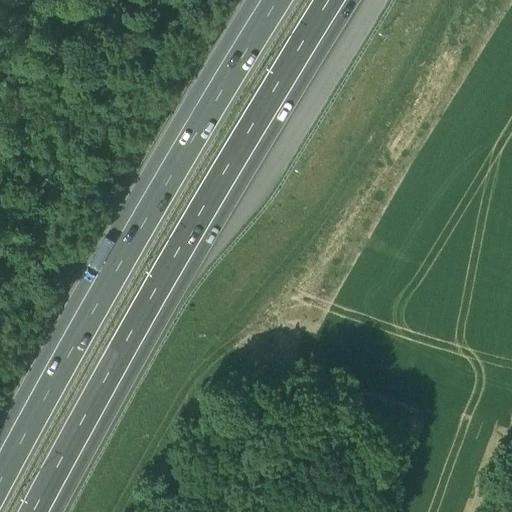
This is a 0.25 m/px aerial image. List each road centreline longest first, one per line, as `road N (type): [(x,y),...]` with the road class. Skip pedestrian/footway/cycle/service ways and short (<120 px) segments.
road 1 (motorway): [(43,511),(338,0)]
road 2 (motorway): [(267,0),(0,468)]
